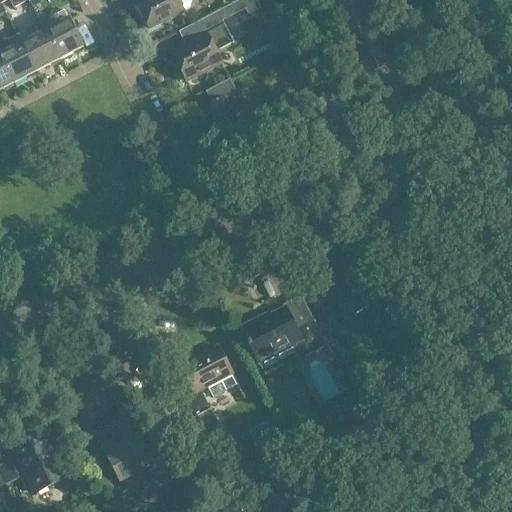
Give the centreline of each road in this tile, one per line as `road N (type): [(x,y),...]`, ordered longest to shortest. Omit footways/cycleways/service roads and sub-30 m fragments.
road 1 (residential): [(214,230),(383,144),(398,118),(398,99),(351,0)]
road 2 (residential): [(214,230),(99,0)]
road 3 (residential): [(11,335),(214,230)]
